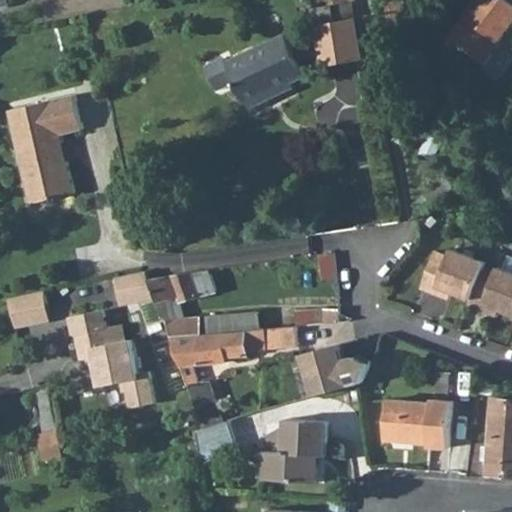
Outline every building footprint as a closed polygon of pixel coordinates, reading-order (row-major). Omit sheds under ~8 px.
[(511,0),(476,0),(450,34),(482,60),(511,22),(511,0)] [(394,1),(380,2),(377,2),(378,15),(395,14),(394,1)] [(409,14),(407,1),(394,1),(395,14),(409,14)] [(323,65),(362,59),(352,4),(320,9),(319,4),(295,8),(299,28),(315,26),(321,54),(322,62),(323,65)] [(238,84),(248,105),(305,77),(300,67),(296,59),(285,38),(229,66),(238,84)] [(321,54),(296,59),(300,67),(322,62),(321,54)] [(238,84),(229,66),(227,62),(215,68),(213,73),(220,88),(226,90),(238,84)] [(305,77),(248,105),(253,115),(297,93),(295,89),(308,83),(305,77)] [(84,128),(75,94),(9,110),(33,203),(77,192),(62,134),(84,128)] [(438,165),(449,138),(434,131),(423,158),(438,165)] [(511,274),(506,272),(501,271),(498,278),(485,272),(487,266),(454,253),(452,260),(438,254),(423,293),(436,298),(438,290),(454,296),(472,303),(470,311),(482,316),(486,308),(502,314),(511,318),(511,274)] [(217,270),(151,280),(154,291),(157,299),(171,340),(256,331),(264,330),(262,315),(221,318),(201,320),(179,321),(178,305),(220,293),(217,270)] [(143,273),(117,278),(121,298),(154,291),(151,280),(149,272),(143,273)] [(54,290),(45,292),(47,300),(55,299),(54,290)] [(436,298),(451,304),(454,296),(438,290),(436,298)] [(154,291),(121,298),(122,305),(157,299),(154,291)] [(45,292),(28,295),(34,324),(51,321),(47,300),(45,292)] [(9,298),(17,327),(34,324),(28,295),(9,298)] [(105,308),(71,314),(76,335),(78,335),(83,360),(97,357),(102,383),(119,380),(124,379),(126,388),(130,407),(156,401),(150,371),(138,373),(132,341),(109,345),(106,329),(109,329),(105,308)] [(502,314),(486,308),(482,316),(498,322),(502,314)] [(325,310),(298,313),(299,327),(303,327),(340,323),(341,315),(340,311),(325,310)] [(256,331),(257,334),(172,342),(187,385),(203,428),(224,424),(210,384),(195,385),(194,366),(228,364),(228,359),(248,357),(248,351),(258,350),(258,342),(266,342),(266,349),(298,346),(296,327),(265,330),(264,330),(256,331)] [(323,363),(331,392),(347,387),(338,359),(323,363)] [(511,476),(511,399),(493,398),(488,475),(511,476)] [(430,450),(453,453),(456,406),(434,404),(433,407),(389,404),(386,443),(430,447),(430,450)] [(224,424),(203,428),(197,430),(202,464),(247,450),(239,419),(224,424)] [(331,462),(335,426),(288,422),(287,430),(267,442),(265,480),(319,484),(322,462),(331,462)] [(68,450),(63,430),(43,434),(47,454),(68,450)] [(203,474),(192,477),(195,489),(205,487),(203,474)]
